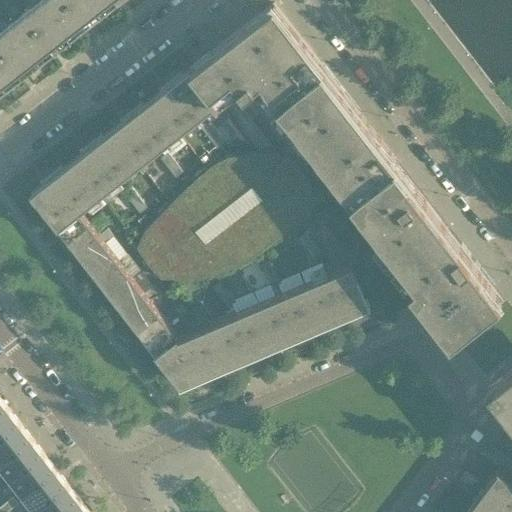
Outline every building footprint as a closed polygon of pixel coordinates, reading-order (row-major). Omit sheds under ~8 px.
[(0,91),(116,0),(38,0),(0,30),(0,91)] [(398,160),(273,0),(265,0),(247,14),(250,18),(210,49),(207,46),(194,56),(196,60),(193,63),(213,89),(232,74),(244,89),(261,76),(298,124),(302,120),(356,189),(352,193),(426,287),(420,291),(452,333),(502,294),(398,160)] [(225,106),(213,89),(193,63),(171,80),(198,115),(197,116),(203,123),(225,106)] [(198,115),(171,80),(151,96),(178,130),(197,116),(198,115)] [(178,130),(151,96),(131,111),(158,146),(178,130)] [(158,146),(131,111),(111,127),(138,161),(158,146)] [(216,146),(223,140),(208,121),(201,126),(216,146)] [(138,161),(111,127),(91,142),(119,177),(138,161)] [(119,177),(91,142),(72,158),(99,192),(119,177)] [(160,208),(141,230),(149,240),(139,248),(149,263),(156,271),(166,263),(174,272),(174,276),(183,276),(207,273),(208,272),(208,273),(210,272),(243,261),(258,251),(308,213),(315,199),(308,178),(292,155),(279,150),(275,149),(259,148),(258,149),(257,148),(243,149),(229,152),(228,153),(227,152),(211,160),(197,172),(184,184),(160,208)] [(175,175),(182,170),(167,150),(160,156),(175,175)] [(99,192),(72,158),(52,173),(79,208),(80,207),(99,192)] [(79,208),(52,173),(31,189),(58,224),(79,208)] [(140,211),(147,205),(131,186),(124,192),(140,211)] [(99,232),(80,207),(79,208),(58,224),(78,249),(99,233),(99,232)] [(119,258),(105,240),(113,234),(107,226),(99,232),(99,233),(78,249),(98,275),(119,258)] [(141,230),(141,229),(137,234),(135,239),(134,243),(137,250),(139,248),(149,240),(141,230)] [(298,236),(313,256),(320,250),(305,231),(298,236)] [(369,301),(348,252),(323,263),(326,272),(328,271),(345,312),(369,301)] [(118,300),(147,277),(133,259),(125,265),(119,258),(98,275),(118,300)] [(259,265),(274,285),(281,279),(266,260),(259,265)] [(174,276),(174,272),(166,263),(156,271),(155,272),(160,278),(164,279),(174,278),(174,276)] [(328,271),(326,272),(304,281),(322,322),(345,312),(328,271)] [(159,309),(144,290),(152,284),(147,277),(118,300),(137,325),(159,309)] [(212,285),(227,305),(234,299),(219,280),(212,285)] [(322,322),(304,281),(281,291),(298,331),(322,322)] [(298,331),(281,291),(258,301),(275,341),(298,331)] [(275,341),(258,301),(235,310),(252,351),(275,341)] [(179,334),(159,309),(137,325),(157,351),(179,334)] [(252,351),(235,310),(212,320),(229,361),(252,351)] [(229,361),(212,320),(188,330),(205,371),(229,361)] [(205,371),(188,330),(179,334),(157,351),(181,381),(205,371)] [(511,361),(488,381),(511,411),(511,361)] [(0,412),(8,406),(0,396),(0,412)] [(0,437),(20,422),(8,406),(0,412),(0,437)] [(0,461),(32,437),(20,422),(0,437),(0,461)] [(0,466),(10,478),(44,452),(32,437),(0,461),(0,466)] [(511,464),(511,457),(494,444),(488,452),(510,468),(511,464)] [(21,494),(55,467),(44,452),(10,478),(21,494)] [(511,476),(498,466),(482,488),(511,510),(511,476)] [(33,509),(67,482),(55,467),(21,494),(33,509)] [(35,511),(60,511),(79,497),(67,482),(33,509),(35,511)] [(511,511),(511,510),(482,488),(467,508),(472,511),(511,511)] [(8,509),(18,501),(15,498),(13,495),(3,502),(8,509)] [(90,511),(79,497),(60,511),(90,511)] [(0,511),(3,511),(8,509),(3,502),(0,504),(0,511)]
